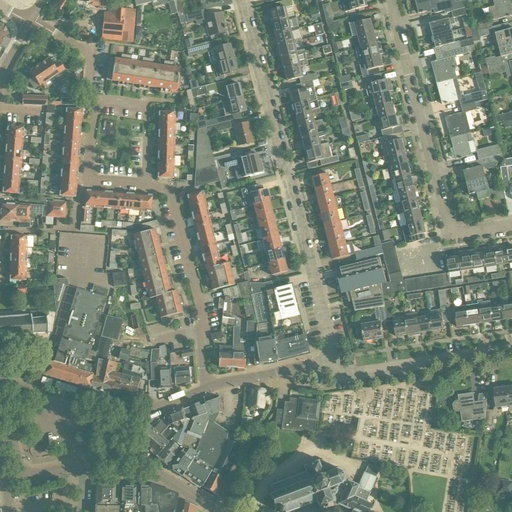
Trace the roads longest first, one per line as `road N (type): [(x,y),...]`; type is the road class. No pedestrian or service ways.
road 1 (residential): [(205,388),(202,315),(170,191),(87,180),(96,98),(86,96),(88,52),(29,20)]
road 2 (residential): [(330,358),(243,0)]
road 3 (residential): [(511,223),(459,231),(447,224),(390,0)]
road 4 (residential): [(330,358),(349,370),(511,349)]
road 5 (residential): [(205,388),(142,410),(113,430),(112,458)]
road 6 (residential): [(205,388),(330,358)]
road 7 (residential): [(217,511),(136,459),(112,458)]
